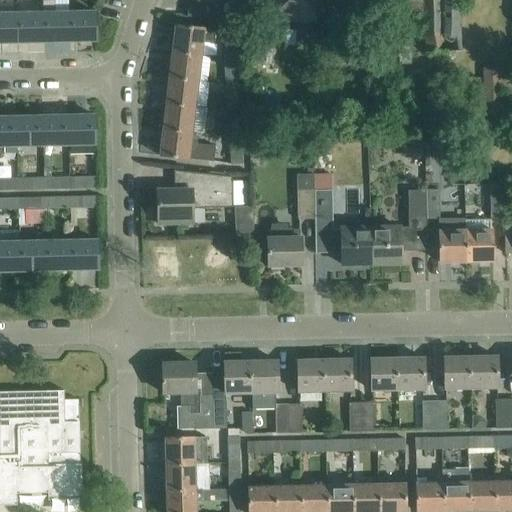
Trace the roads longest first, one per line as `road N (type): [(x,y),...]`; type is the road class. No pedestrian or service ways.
road 1 (residential): [(125,332),(511,324)]
road 2 (residential): [(125,332),(119,78)]
road 3 (residential): [(130,511),(125,332)]
road 4 (unclassified): [(0,334),(125,332)]
